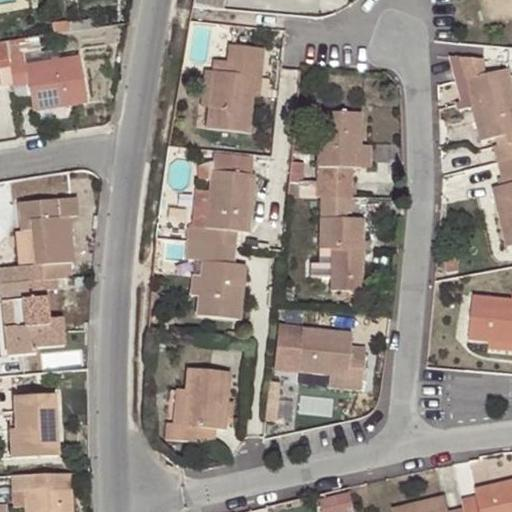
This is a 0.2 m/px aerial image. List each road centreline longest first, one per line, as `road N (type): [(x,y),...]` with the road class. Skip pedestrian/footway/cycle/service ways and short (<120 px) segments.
road 1 (residential): [(138,138),(120,299),(122,493)]
road 2 (residential): [(162,0),(138,138)]
road 3 (residential): [(0,161),(138,138)]
